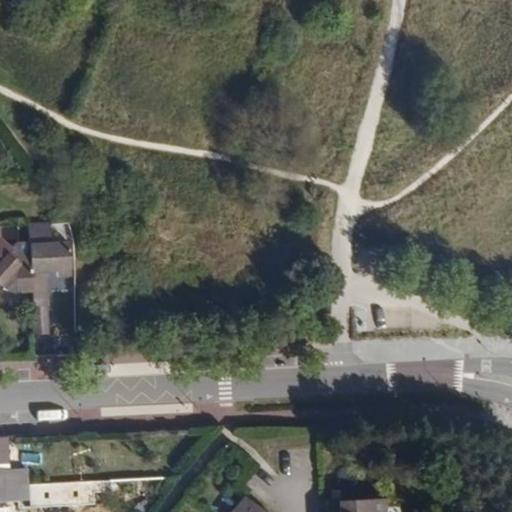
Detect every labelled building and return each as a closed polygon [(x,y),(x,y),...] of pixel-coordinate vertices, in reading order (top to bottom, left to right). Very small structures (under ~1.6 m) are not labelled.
[(29,244),(30,264),(31,292),(33,334),(48,333),(46,272),(66,271),(64,243),(51,243),(50,225),(28,226),(29,244)] [(0,259),(6,253),(10,249),(0,239),(0,259)] [(0,284),(17,293),(31,292),(29,244),(14,245),(6,253),(0,259),(0,284)] [(297,304),(298,321),(318,321),(317,304),(297,304)] [(6,434),(0,434),(0,471),(8,471),(6,434)] [(0,485),(27,484),(26,470),(8,471),(0,471),(0,485)] [(27,484),(0,485),(0,503),(28,502),(27,484)] [(269,511),(242,491),(225,511),(269,511)] [(327,511),(390,511),(390,494),(388,494),(354,496),(355,511),(343,511),(328,511),(327,511)] [(355,511),(354,496),(342,497),(343,511),(355,511)]
